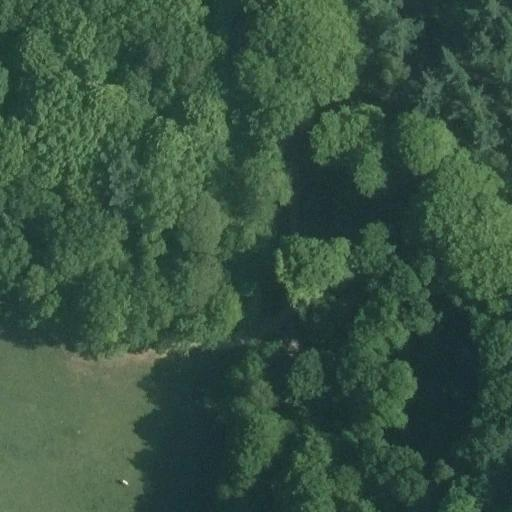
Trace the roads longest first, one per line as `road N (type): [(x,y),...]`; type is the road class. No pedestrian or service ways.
road 1 (track): [(291,0),(290,365)]
road 2 (track): [(290,365),(290,511)]
